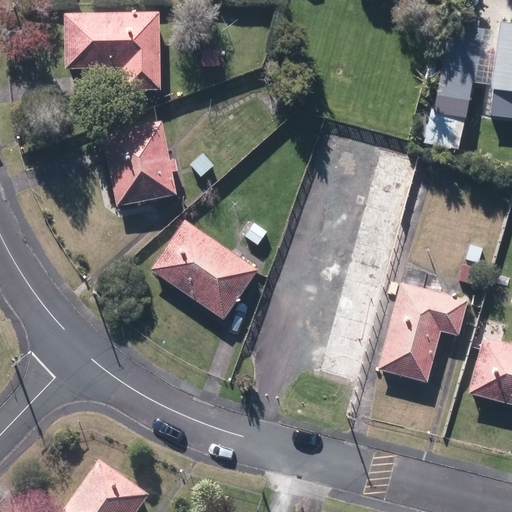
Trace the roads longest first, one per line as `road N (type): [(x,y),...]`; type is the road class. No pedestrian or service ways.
road 1 (residential): [(74,354),(143,398),(240,442),(511,508)]
road 2 (residential): [(0,254),(20,292),(74,354)]
